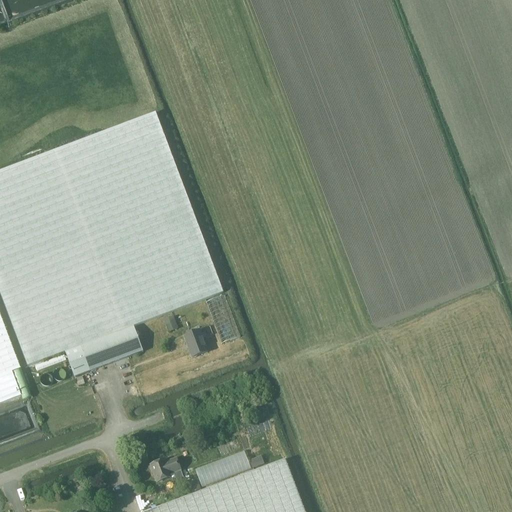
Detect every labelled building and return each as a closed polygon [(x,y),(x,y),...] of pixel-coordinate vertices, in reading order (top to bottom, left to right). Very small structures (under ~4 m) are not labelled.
[(0,291),(28,367),(66,353),(76,377),(144,352),(134,327),(224,293),(156,113),(0,171),(0,291)] [(0,404),(22,396),(12,372),(21,369),(12,345),(0,313),(0,404)] [(174,318),(168,320),(173,332),(179,330),(174,318)] [(193,358),(209,352),(200,330),(185,336),(193,358)] [(181,471),(177,459),(166,463),(165,460),(151,465),(158,483),(172,478),(171,475),(174,474),(179,485),(185,483),(181,471)] [(305,511),(286,460),(148,511),(305,511)]
